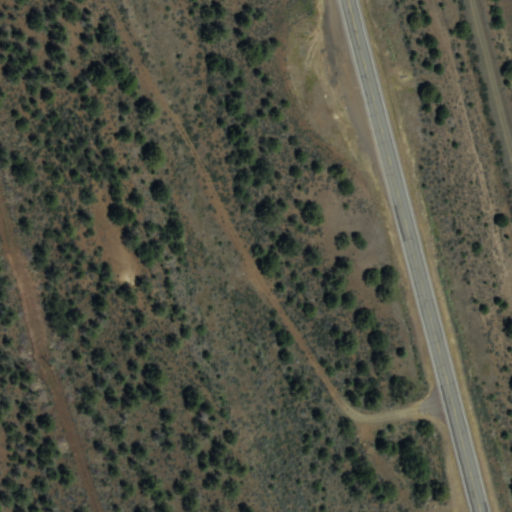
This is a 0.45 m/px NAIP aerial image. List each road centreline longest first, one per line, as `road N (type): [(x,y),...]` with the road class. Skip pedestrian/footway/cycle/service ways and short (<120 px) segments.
road 1 (track): [(452,400),(369,420),(351,416),(337,400),(184,130),(142,74),(109,0)]
road 2 (trunk): [(480,511),(348,0)]
